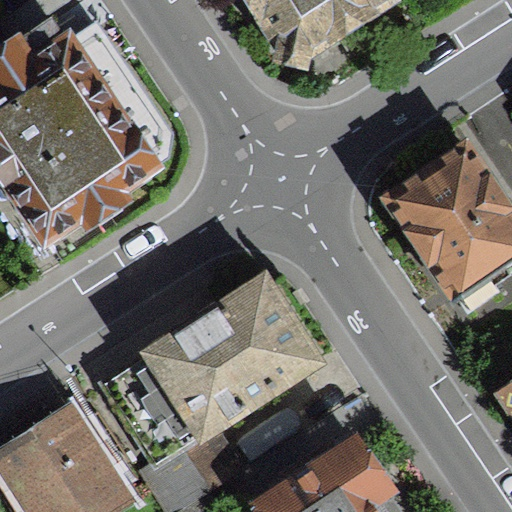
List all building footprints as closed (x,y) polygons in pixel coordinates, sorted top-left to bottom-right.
[(234,0),(272,57),(269,72),(308,80),(311,64),(401,6),(396,0),(234,0)] [(0,58),(0,170),(46,239),(84,214),(89,222),(123,199),(117,191),(154,167),(153,165),(165,157),(169,136),(95,26),(69,43),(54,22),(0,58)] [(0,53),(13,46),(0,28),(0,53)] [(448,310),(511,266),(511,210),(466,144),(376,205),(448,310)] [(328,372),(265,274),(133,359),(137,365),(100,389),(150,466),(138,473),(162,511),(220,511),(205,488),(244,464),(226,437),(328,372)] [(511,382),(491,397),(511,427),(511,382)] [(0,453),(0,482),(19,511),(125,511),(134,507),(71,408),(0,453)] [(397,511),(392,504),(397,501),(354,438),(245,511),(397,511)]
